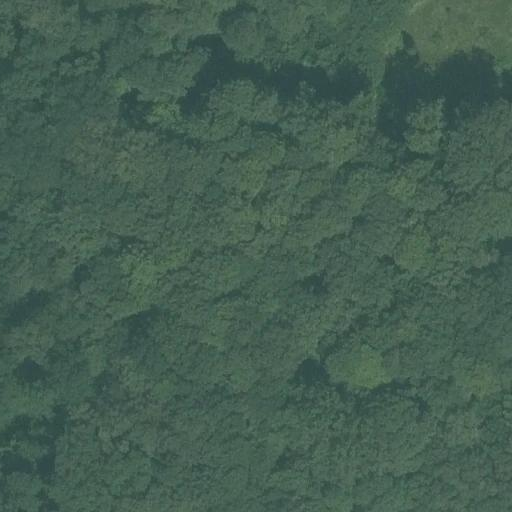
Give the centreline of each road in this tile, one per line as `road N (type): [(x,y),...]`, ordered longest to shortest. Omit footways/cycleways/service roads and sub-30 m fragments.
road 1 (track): [(511,123),(153,118),(0,166)]
road 2 (track): [(257,0),(220,13),(153,118)]
